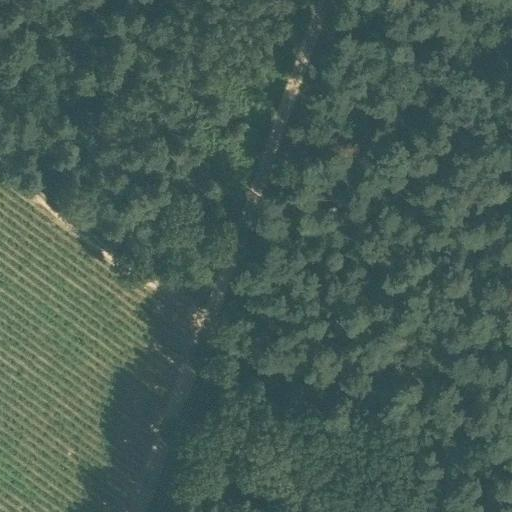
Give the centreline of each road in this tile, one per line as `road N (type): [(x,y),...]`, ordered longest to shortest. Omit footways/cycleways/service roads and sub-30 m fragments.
road 1 (track): [(323,0),(138,511)]
road 2 (track): [(208,320),(0,162)]
